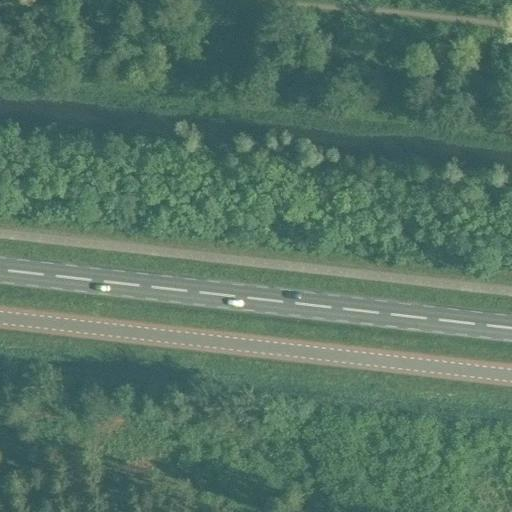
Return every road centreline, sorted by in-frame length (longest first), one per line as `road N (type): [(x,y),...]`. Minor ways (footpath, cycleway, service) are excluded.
road 1 (unclassified): [(0,319),(511,377)]
road 2 (primary): [(511,330),(0,272)]
